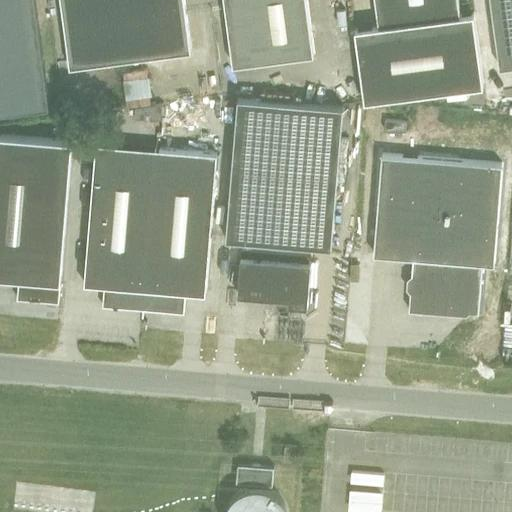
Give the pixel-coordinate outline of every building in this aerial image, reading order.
[(0,0),(0,112),(50,105),(35,0),(0,0)] [(184,0),(61,0),(70,66),(191,50),(184,0)] [(307,0),(224,0),(233,64),(315,54),(307,0)] [(375,0),(379,24),(379,25),(423,19),(461,14),(461,13),(458,0),(375,0)] [(511,0),(491,0),(500,67),(511,65),(511,0)] [(461,14),(423,19),(379,25),(379,24),(356,28),(365,100),(483,84),(474,12),(461,13),(461,14)] [(332,246),(344,104),(238,96),(226,237),(243,239),(238,293),(278,296),(277,297),(279,299),(286,299),(287,298),(288,296),(290,296),(289,303),(310,305),(315,245),(332,246)] [(386,118),(385,129),(406,131),(407,120),(386,118)] [(0,275),(19,278),(18,297),(59,301),(73,139),(0,133),(0,275)] [(103,304),(144,308),(157,147),(96,142),(85,283),(105,284),(103,304)] [(157,147),(144,308),(184,311),(186,291),(206,293),(217,152),(157,147)] [(414,256),(412,273),(410,309),(467,313),(471,310),(479,311),(483,262),(495,263),(502,163),(382,153),(375,253),(414,256)] [(285,444),(284,459),(296,459),(297,445),(285,444)] [(273,483),(274,465),(238,462),(237,480),(273,483)]
